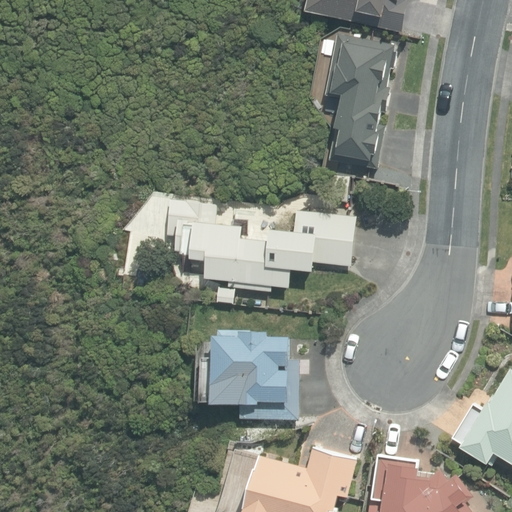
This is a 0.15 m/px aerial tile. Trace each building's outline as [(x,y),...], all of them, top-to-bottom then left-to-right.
[(308,0),(307,7),(400,26),(405,0),(308,0)] [(332,160),(379,169),(387,124),(382,123),(384,111),(387,112),(392,86),(387,85),(395,43),(339,32),(327,95),(344,97),(332,160)] [(231,288),(273,292),(274,284),(291,286),(293,267),(316,269),(317,261),(354,265),(359,214),(300,208),(298,227),(274,224),(272,239),(243,236),(244,225),(218,222),(220,203),(187,200),(182,244),(198,245),(197,255),(211,256),(209,278),(232,280),(231,288)] [(237,205),(234,222),(254,225),(256,208),(237,205)] [(243,414),(284,416),(284,411),(298,411),(299,366),(283,366),(284,360),(292,361),(293,332),(272,332),(272,326),(243,326),(243,332),(216,331),(215,353),(204,352),(203,396),(243,397),(243,414)] [(511,366),(488,407),(473,399),(451,436),(493,461),(499,450),(511,457),(511,366)] [(364,453),(314,442),(309,462),(259,452),(246,511),(341,511),(346,492),(356,494),(364,453)] [(430,459),(387,453),(381,497),(398,499),(396,511),(394,511),(391,511),(390,511),(507,511),(476,474),(464,478),(456,468),(445,478),(436,477),(430,459)]
